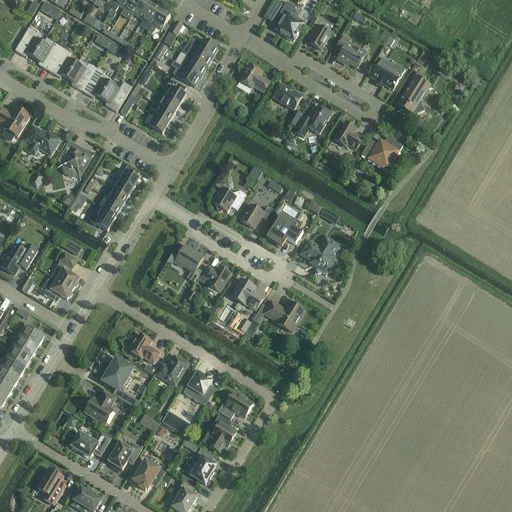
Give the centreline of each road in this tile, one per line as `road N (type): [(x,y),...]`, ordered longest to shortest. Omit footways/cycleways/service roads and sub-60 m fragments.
road 1 (residential): [(209,511),(277,401),(97,291)]
road 2 (residential): [(14,431),(146,511)]
road 3 (residential): [(171,170),(241,38)]
road 4 (residential): [(110,133),(69,120),(0,78)]
